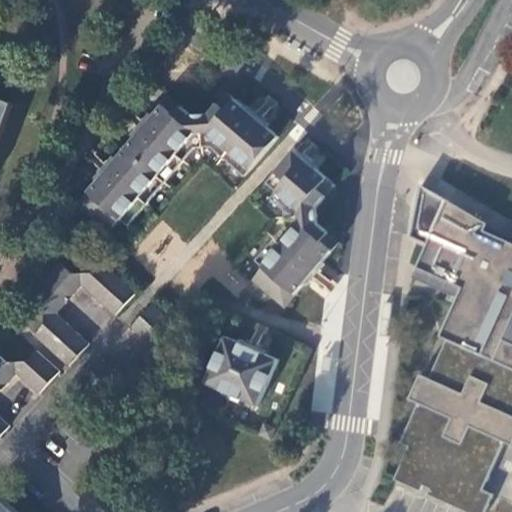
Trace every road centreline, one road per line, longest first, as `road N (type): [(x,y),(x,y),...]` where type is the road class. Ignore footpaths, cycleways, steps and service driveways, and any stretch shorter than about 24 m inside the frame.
road 1 (unclassified): [(276,511),(315,491),(346,432),(383,157),(399,114)]
road 2 (residential): [(15,443),(165,279)]
